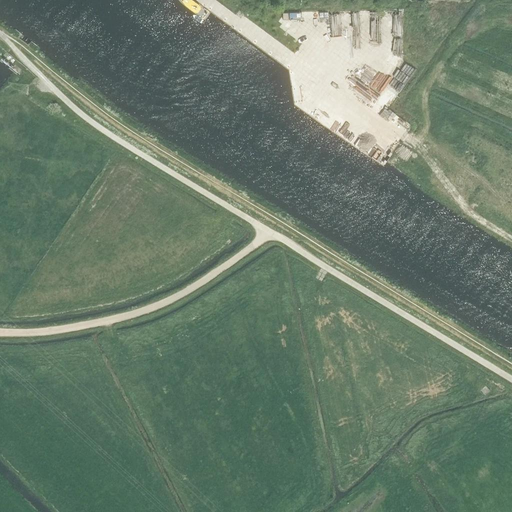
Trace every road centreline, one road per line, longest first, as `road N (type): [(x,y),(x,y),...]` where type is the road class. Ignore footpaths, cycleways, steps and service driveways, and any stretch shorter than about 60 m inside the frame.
road 1 (unclassified): [(511,380),(100,130),(0,35)]
road 2 (track): [(0,334),(56,332),(149,310),(206,281),(270,233)]
